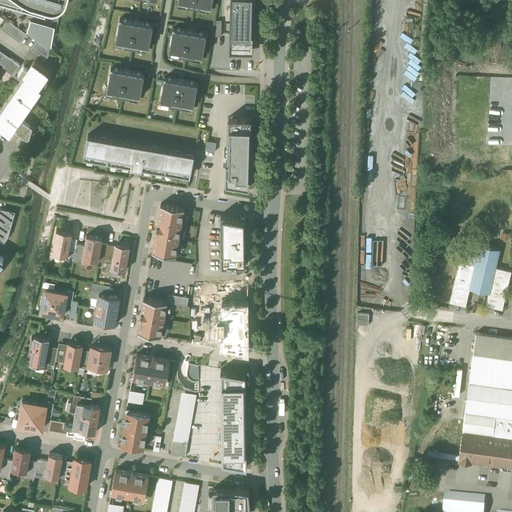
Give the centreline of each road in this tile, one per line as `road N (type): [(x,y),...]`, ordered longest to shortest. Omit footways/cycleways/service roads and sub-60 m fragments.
road 1 (secondary): [(280,0),(272,211)]
road 2 (residential): [(106,451),(274,484)]
road 3 (residential): [(145,231),(151,194),(272,211)]
road 4 (secondary): [(272,211),(271,365)]
road 5 (residential): [(126,339),(271,365)]
